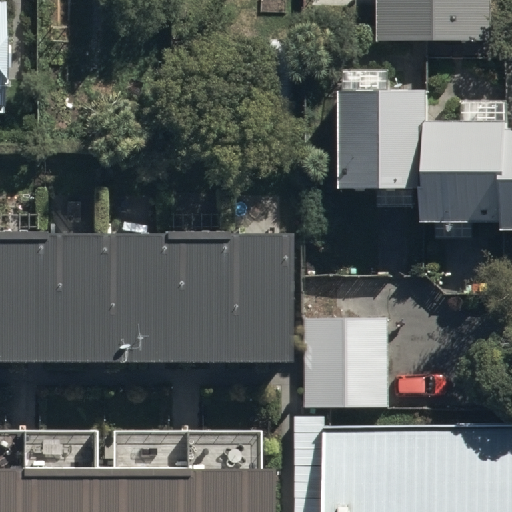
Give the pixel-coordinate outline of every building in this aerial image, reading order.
[(387,0),(387,35),(495,36),(495,0),(387,0)] [(0,105),(8,106),(8,2),(0,2),(0,105)] [(290,44),(238,45),(239,121),(291,120),(290,44)] [(437,83),(352,83),(352,170),(426,170),(426,214),(511,214),(511,112),(437,112),(437,83)] [(303,231),(0,234),(0,360),(305,357),(303,231)] [(393,311),(312,311),(312,402),(393,402),(393,311)] [(511,511),(511,415),(337,416),(337,511),(511,511)] [(0,511),(272,511),(272,428),(0,429),(0,511)]
